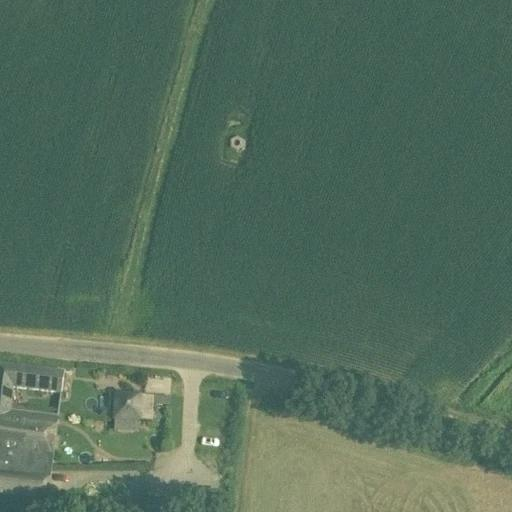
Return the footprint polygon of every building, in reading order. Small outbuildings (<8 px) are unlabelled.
[(0,404),(10,406),(12,390),(59,396),(62,374),(0,366),(0,404)] [(151,422),(152,388),(116,386),(115,420),(151,422)] [(10,406),(0,404),(0,475),(49,481),(56,419),(9,413),(10,406)] [(45,511),(49,481),(0,475),(0,511),(6,511),(45,511)] [(223,511),(224,495),(148,492),(147,511),(223,511)]
